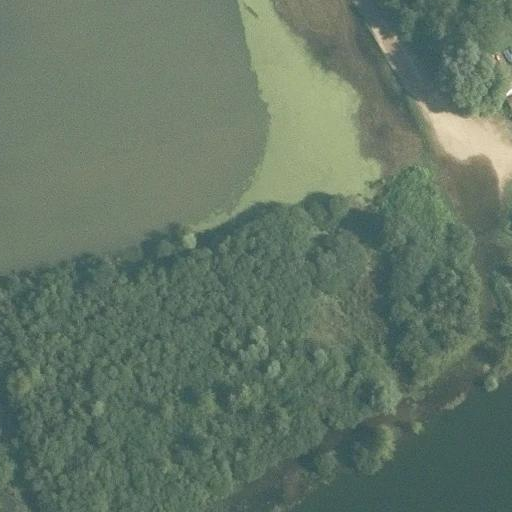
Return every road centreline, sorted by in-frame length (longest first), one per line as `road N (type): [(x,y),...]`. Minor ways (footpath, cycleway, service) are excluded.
road 1 (track): [(457,142),(488,354),(482,367),(413,416)]
road 2 (track): [(361,0),(410,90),(457,142),(511,167)]
